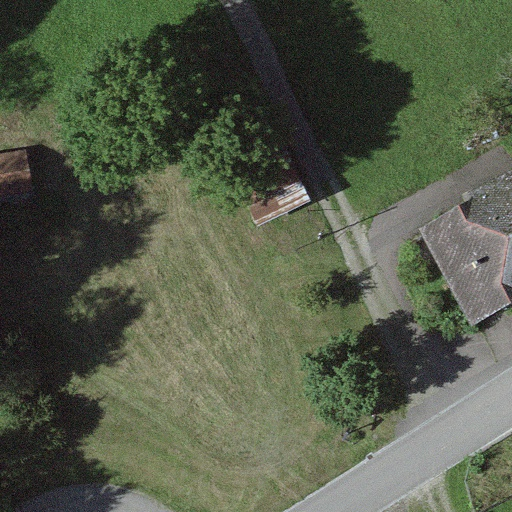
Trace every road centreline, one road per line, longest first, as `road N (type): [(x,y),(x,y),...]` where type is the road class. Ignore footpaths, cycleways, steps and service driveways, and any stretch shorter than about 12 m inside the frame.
road 1 (track): [(443,437),(234,0)]
road 2 (unclassified): [(511,396),(317,511)]
